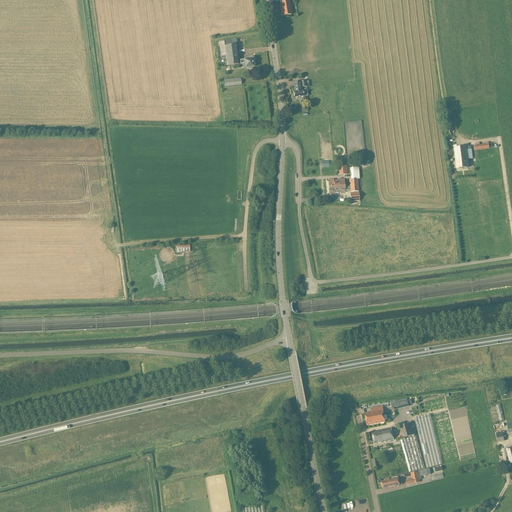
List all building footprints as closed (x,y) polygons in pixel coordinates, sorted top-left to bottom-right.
[(292,14),(290,1),(280,3),(282,16),(292,14)] [(237,40),(219,42),(221,56),(226,56),(227,66),(240,65),(237,40)] [(254,67),(253,59),(252,57),(249,57),(249,59),(240,60),(241,64),(245,64),(245,68),(254,67)] [(224,80),(224,86),(241,84),(241,78),(224,80)] [(294,98),(304,97),(303,91),(302,91),(301,87),(307,87),(306,81),(301,81),(294,82),(295,92),(294,92),(294,98)] [(490,149),(489,144),(489,142),(485,143),(485,144),(475,146),(476,151),(490,149)] [(454,148),(457,169),(469,167),(468,159),(473,159),(471,146),(454,148)] [(337,160),(339,175),(347,174),(346,159),(337,160)] [(359,191),(358,185),(358,179),(349,179),(350,192),(359,191)] [(345,186),(329,187),(329,194),(335,194),(335,193),(345,192),(345,186)] [(360,201),(359,192),(350,193),(351,202),(360,201)] [(189,245),(178,247),(179,253),(190,252),(189,245)] [(511,391),(501,393),(502,399),(511,397),(511,391)] [(397,408),(409,406),(408,404),(412,403),(411,399),(407,400),(407,397),(395,400),(397,408)] [(367,425),(385,422),(382,406),(371,408),(371,412),(365,413),(367,425)] [(426,468),(442,464),(430,414),(422,416),(414,418),(426,468)] [(406,437),(416,434),(412,422),(403,425),(406,437)] [(374,444),(394,440),(391,428),(372,432),(374,444)] [(502,432),(496,433),(498,442),(504,441),(502,432)] [(400,440),(401,443),(410,472),(425,468),(416,436),(400,440)] [(420,482),(419,477),(418,471),(410,473),(411,479),(406,480),(407,485),(420,482)] [(399,481),(399,478),(381,482),(383,489),(400,485),(402,485),(401,480),(399,481)]
